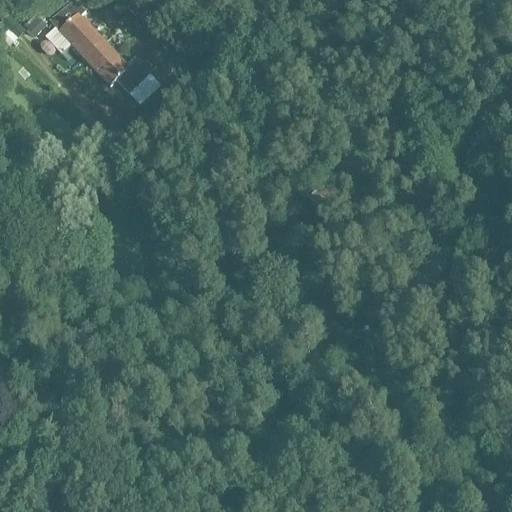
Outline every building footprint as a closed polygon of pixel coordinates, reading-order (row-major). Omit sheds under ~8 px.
[(76,5),(53,26),(82,58),(95,46),(101,41),(95,34),(91,30),(83,22),(82,20),(87,15),(77,4),(76,5)] [(136,8),(112,25),(120,36),(144,21),(136,8)] [(165,11),(148,20),(151,26),(168,17),(165,11)] [(24,34),(34,42),(44,29),(35,21),(24,34)] [(176,50),(184,54),(192,50),(195,42),(192,34),(185,31),(176,35),(174,42),(176,50)] [(95,46),(82,58),(91,68),(95,72),(111,89),(115,85),(139,111),(161,91),(139,68),(134,62),(127,69),(125,67),(101,41),(95,46)] [(238,58),(231,47),(197,71),(209,87),(239,65),(236,60),(238,58)] [(341,174),(308,200),(323,221),(357,193),(341,174)] [(266,212),(252,195),(249,192),(230,206),(247,227),(266,212)] [(272,271),(295,253),(279,233),(256,251),(272,271)]
